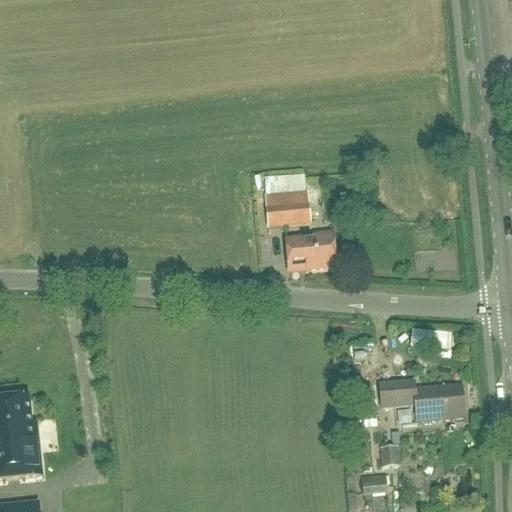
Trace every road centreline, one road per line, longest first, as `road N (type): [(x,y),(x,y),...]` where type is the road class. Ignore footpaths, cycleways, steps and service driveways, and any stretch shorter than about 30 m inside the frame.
road 1 (tertiary): [(0,286),(511,313)]
road 2 (secondary): [(511,299),(482,0)]
